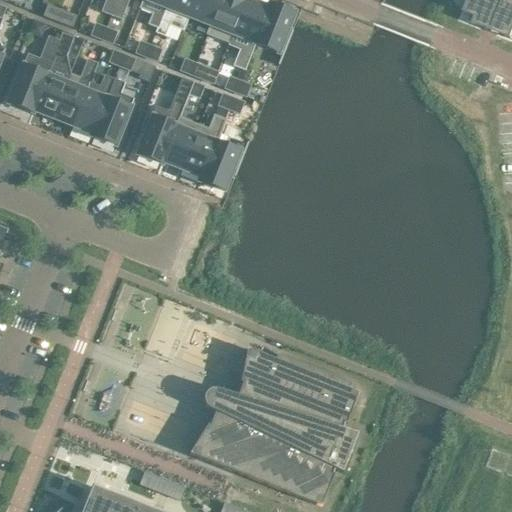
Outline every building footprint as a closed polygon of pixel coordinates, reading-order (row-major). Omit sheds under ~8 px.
[(98,0),(96,7),(106,11),(109,0),(98,0)] [(109,0),(106,11),(116,15),(121,0),(109,0)] [(134,0),(134,3),(134,4),(147,9),(142,20),(152,23),(160,0),(134,0)] [(160,0),(152,23),(150,28),(153,29),(160,32),(164,20),(177,26),(178,26),(184,11),(183,11),(187,0),(160,0)] [(187,0),(183,11),(184,11),(205,19),(212,0),(187,0)] [(212,0),(205,19),(201,29),(202,29),(224,38),(225,38),(227,32),(228,29),(228,28),(227,28),(238,0),(212,0)] [(238,0),(227,28),(228,28),(228,29),(249,37),(249,38),(264,0),(263,0),(262,3),(254,0),(238,0)] [(264,0),(249,38),(250,38),(273,47),(277,48),(272,59),(274,60),(287,26),(286,25),(282,24),(283,22),(288,8),(267,0),(264,0)] [(511,0),(458,0),(453,13),(510,35),(511,29),(511,0)] [(61,6),(56,18),(67,23),(72,10),(61,6)] [(28,15),(23,28),(36,32),(40,20),(28,15)] [(90,19),(86,30),(96,34),(101,23),(99,22),(90,19)] [(101,23),(96,34),(107,38),(111,27),(103,24),(101,23)] [(29,99),(27,104),(28,104),(48,112),(64,69),(63,68),(60,51),(68,33),(57,28),(54,36),(29,99)] [(22,49),(3,97),(26,107),(27,107),(28,104),(27,104),(29,99),(54,36),(43,32),(34,54),(32,53),(22,49)] [(135,36),(130,48),(141,52),(145,41),(143,40),(135,36)] [(145,41),(141,52),(151,56),(156,45),(149,42),(145,41)] [(108,46),(104,57),(112,60),(114,61),(118,50),(108,46)] [(118,50),(114,61),(115,62),(124,65),(129,54),(118,50)] [(64,69),(48,112),(68,120),(85,77),(83,77),(91,58),(90,58),(82,54),(75,73),(65,69),(64,69)] [(179,54),(175,65),(183,69),(185,70),(190,58),(188,57),(186,57),(179,54)] [(190,58),(185,70),(208,78),(212,67),(192,59),(190,58)] [(85,77),(68,120),(87,128),(88,128),(101,93),(109,74),(106,73),(98,69),(93,81),(85,77)] [(147,110),(131,150),(156,160),(171,120),(174,112),(183,90),(188,77),(176,72),(164,104),(160,105),(150,101),(147,110)] [(224,72),(219,83),(230,87),(234,76),(231,75),(224,72)] [(87,128),(86,130),(110,140),(124,103),(128,94),(114,88),(119,78),(109,74),(101,93),(88,128),(87,128)] [(234,76),(230,87),(240,91),(245,80),(240,78),(235,76),(234,76)] [(188,77),(183,90),(194,94),(199,81),(188,77)] [(216,88),(211,101),(223,105),(228,93),(216,88)] [(228,93),(223,105),(234,110),(239,97),(228,93)] [(191,127),(176,165),(194,172),(192,176),(194,177),(211,135),(212,136),(220,114),(208,109),(203,123),(194,120),(191,127)] [(171,120),(156,160),(157,160),(158,158),(176,165),(191,127),(194,120),(174,112),(171,120)] [(211,135),(194,177),(219,187),(225,170),(228,171),(229,172),(243,138),(241,137),(238,146),(235,145),(212,136),(211,135)] [(202,419),(184,449),(319,502),(331,472),(328,471),(330,466),(339,469),(343,456),(344,457),(345,456),(344,456),(346,450),(347,450),(347,449),(346,449),(348,443),(349,443),(350,443),(349,442),(354,430),(338,424),(340,418),(342,419),(354,387),(342,383),(345,377),(300,359),(273,349),(271,354),(242,343),(235,377),(238,377),(233,388),(232,390),(212,384),(210,384),(208,384),(206,384),(205,385),(203,385),(202,386),(201,388),(200,389),(199,390),(199,392),(198,393),(198,395),(198,396),(199,398),(200,399),(200,401),(202,402),(203,403),(204,404),(210,407),(205,420),(202,419)] [(175,496),(180,482),(139,466),(134,480),(175,496)] [(80,502),(75,511),(167,511),(96,484),(87,505),(80,502)] [(252,511),(253,511),(219,498),(214,511),(216,511),(252,511)]
